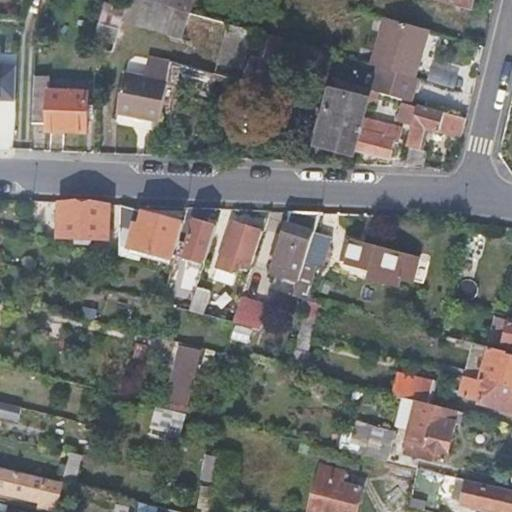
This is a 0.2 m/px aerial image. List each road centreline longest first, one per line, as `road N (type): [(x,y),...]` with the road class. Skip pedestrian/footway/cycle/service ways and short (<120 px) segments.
road 1 (residential): [(470,194),(0,175)]
road 2 (residential): [(470,194),(511,17)]
